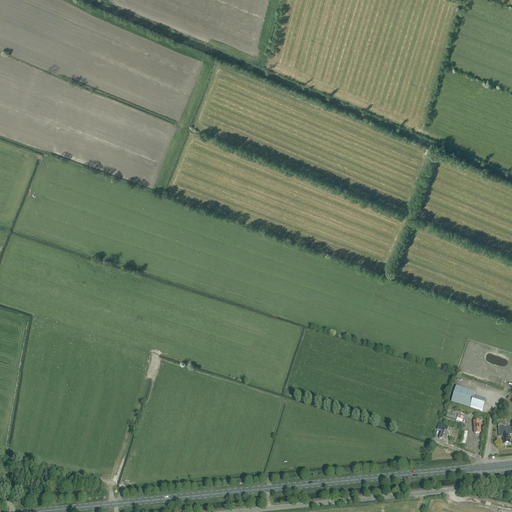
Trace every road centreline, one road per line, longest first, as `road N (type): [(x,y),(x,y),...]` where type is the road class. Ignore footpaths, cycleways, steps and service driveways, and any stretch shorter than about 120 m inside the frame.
road 1 (primary): [(34,511),(511,464)]
road 2 (unclassified): [(230,511),(465,488),(511,473)]
